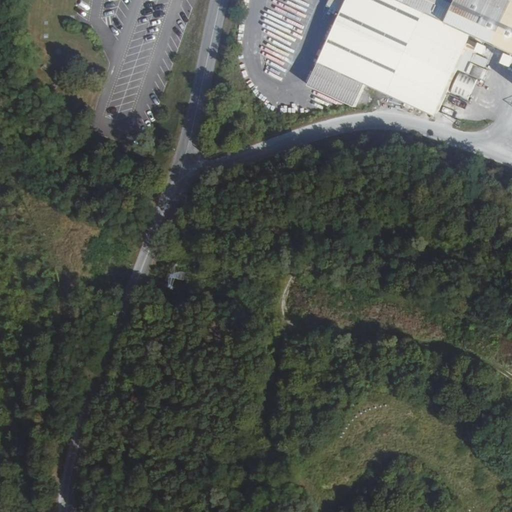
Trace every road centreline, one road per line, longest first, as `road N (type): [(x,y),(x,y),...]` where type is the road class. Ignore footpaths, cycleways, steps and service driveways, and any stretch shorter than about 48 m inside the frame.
road 1 (unclassified): [(72,511),(80,435),(179,177),(213,0)]
road 2 (unknown): [(135,0),(104,97),(110,124),(126,126),(138,113),(169,8)]
